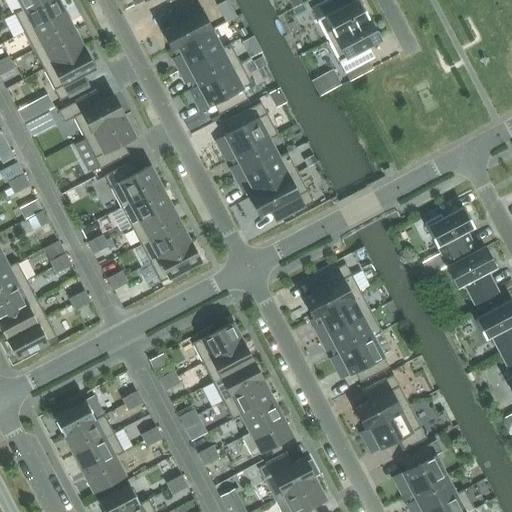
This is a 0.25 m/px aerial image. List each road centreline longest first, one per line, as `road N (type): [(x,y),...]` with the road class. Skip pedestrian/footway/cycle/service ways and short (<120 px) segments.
road 1 (residential): [(246,267),(105,0)]
road 2 (residential): [(0,402),(246,267)]
road 3 (residential): [(375,511),(246,267)]
road 4 (residential): [(246,267),(466,151)]
road 5 (residential): [(57,511),(0,402)]
